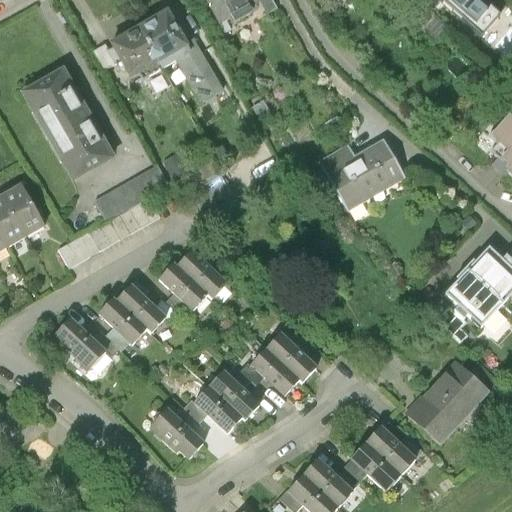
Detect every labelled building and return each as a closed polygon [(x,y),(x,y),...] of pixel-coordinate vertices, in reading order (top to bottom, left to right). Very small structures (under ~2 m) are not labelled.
[(205,0),(218,23),(257,0),(205,0)] [(258,0),(267,14),(276,9),(270,0),(258,0)] [(480,0),(438,0),(481,37),(499,17),(480,0)] [(167,13),(139,29),(158,61),(185,45),(167,13)] [(139,29),(112,44),(115,49),(121,60),(130,76),(158,61),(139,29)] [(187,48),(185,45),(158,61),(163,70),(176,63),(200,106),(222,93),(194,44),(187,48)] [(104,48),(93,54),(104,73),(115,67),(114,64),(121,60),(115,49),(107,53),(104,48)] [(111,160),(62,75),(24,97),(51,145),(72,182),(111,160)] [(511,120),(509,118),(490,139),(499,146),(492,154),(500,161),(497,165),(500,168),(511,178),(511,120)] [(346,147),(318,163),(347,212),(404,179),(383,143),(354,160),(346,147)] [(157,168),(94,204),(106,225),(148,200),(169,189),(157,168)] [(193,175),(169,189),(181,209),(192,203),(201,220),(217,211),(214,205),(230,196),(219,176),(199,187),(193,175)] [(20,186),(2,197),(27,240),(45,229),(20,186)] [(2,197),(0,197),(0,236),(8,251),(27,240),(2,197)] [(160,220),(148,200),(106,225),(57,252),(69,272),(160,220)] [(0,236),(0,255),(8,251),(0,236)] [(491,249),(468,272),(503,306),(511,296),(511,259),(508,256),(503,261),(491,249)] [(193,255),(179,270),(207,297),(211,301),(226,286),(193,255)] [(174,266),(159,281),(192,312),(207,297),(179,270),(174,266)] [(480,329),(503,306),(468,272),(445,296),(459,309),(455,313),(464,321),(468,317),(480,329)] [(131,291),(117,306),(145,333),(150,337),(164,322),(131,291)] [(112,302),(97,317),(112,331),(128,346),(130,348),(145,333),(117,306),(112,302)] [(442,315),(435,323),(459,346),(468,338),(460,330),(467,324),(464,321),(455,313),(449,308),(442,315)] [(106,356),(73,322),(57,337),(66,346),(64,348),(89,373),(106,356)] [(112,331),(105,339),(121,354),(128,346),(112,331)] [(279,335),(265,350),(300,383),(303,386),(317,371),(279,335)] [(265,350),(250,366),(285,399),(300,383),(265,350)] [(438,447),(463,421),(488,395),(467,376),(457,366),(432,392),(407,418),(438,447)] [(477,366),(467,376),(488,395),(497,385),(477,366)] [(224,372),(210,387),(242,418),(247,423),(262,407),(224,372)] [(210,387),(195,403),(228,434),(242,418),(210,387)] [(166,411),(150,429),(188,463),(205,445),(192,434),(175,419),(166,411)] [(182,411),(175,419),(192,434),(199,426),(182,411)] [(381,428),(365,444),(401,478),(416,462),(381,428)] [(385,495),(401,478),(365,444),(349,461),(364,474),(385,495)] [(317,460),(302,476),(338,509),(353,494),(349,490),(334,477),(317,460)] [(364,474),(349,461),(334,477),(349,490),(364,474)] [(307,511),(335,511),(338,509),(302,476),(287,492),(303,507),(307,511)] [(279,500),(290,511),(298,511),(303,507),(287,492),(279,500)]
